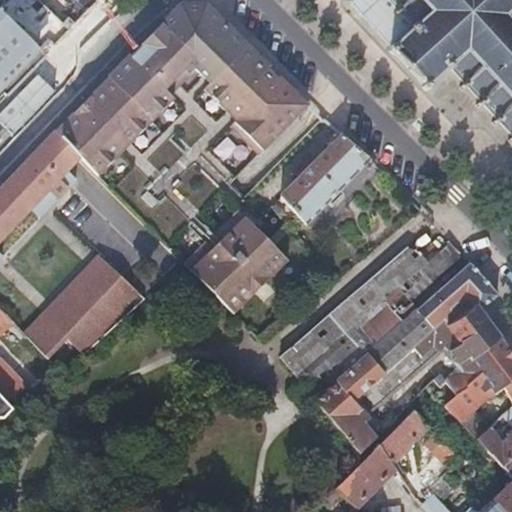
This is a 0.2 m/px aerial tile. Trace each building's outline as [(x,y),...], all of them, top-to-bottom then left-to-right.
[(0,0),(0,108),(27,80),(36,71),(43,52),(60,34),(25,0),(0,0)] [(511,0),(338,0),(371,37),(369,39),(407,79),(430,59),(509,146),(504,151),(502,164),(511,175),(511,0)] [(305,104),(210,12),(180,12),(55,135),(81,162),(94,175),(168,100),(158,88),(177,69),(189,82),(199,73),(245,119),(239,125),(264,149),(305,104)] [(176,95),(188,84),(182,80),(171,90),(176,95)] [(0,245),(36,209),(45,218),(72,189),(64,180),(81,162),(55,135),(0,194),(0,245)] [(371,162),(343,136),(315,166),(307,159),(293,174),(301,181),(282,200),(310,226),(371,162)] [(253,209),(196,258),(245,314),(302,266),(253,209)] [(433,260),(432,260),(350,334),(388,374),(444,321),(451,328),(478,307),(483,312),(499,297),(471,265),(420,311),(412,302),(462,255),(452,243),(433,260)] [(470,375),(479,366),(476,361),(502,340),(494,328),(483,312),(478,307),(451,328),(444,321),(388,374),(350,334),(432,260),(422,248),(413,247),(347,305),(283,359),(367,456),(382,442),(370,429),(376,423),(361,404),(368,398),(381,412),(458,339),(461,343),(452,352),(470,375)] [(24,332),(28,338),(109,265),(105,260),(24,332)] [(109,265),(28,338),(48,361),(68,343),(83,360),(145,305),(109,265)] [(479,366),(482,368),(508,348),(502,340),(476,361),(479,366)] [(495,434),(511,417),(511,354),(508,348),(482,368),(488,374),(464,396),(452,385),(438,398),(484,446),(495,434)] [(0,438),(0,437),(0,424),(6,423),(16,414),(0,395),(0,438)] [(384,450),(394,464),(433,431),(419,416),(384,450)] [(511,417),(495,434),(508,448),(511,444),(511,417)] [(484,446),(504,467),(511,462),(511,444),(508,448),(495,434),(484,446)] [(453,473),(464,463),(446,444),(435,454),(453,473)] [(357,511),(399,471),(394,464),(384,450),(339,493),(357,511)] [(511,511),(511,491),(488,511),(511,511)] [(448,511),(430,492),(419,501),(428,511),(448,511)]
